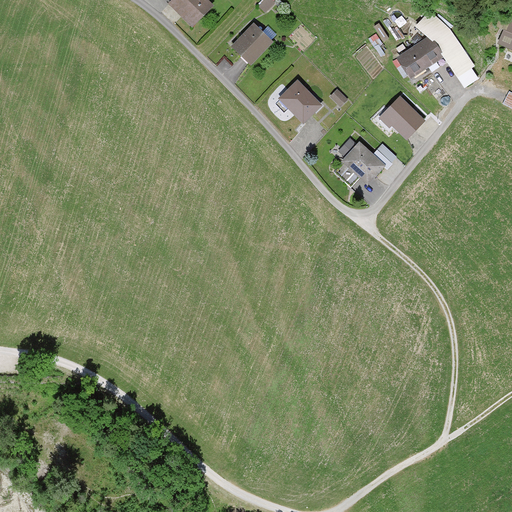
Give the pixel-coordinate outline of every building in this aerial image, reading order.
[(173,0),(168,6),(192,28),(214,6),(207,0),(173,0)] [(265,11),(276,0),(262,0),(259,3),(265,11)] [(414,28),(425,38),(397,57),(412,79),(443,58),(464,90),(479,80),(472,69),(475,67),(450,31),(429,12),(414,28)] [(499,45),(511,49),(511,23),(507,22),(499,45)] [(232,47),(251,66),(273,43),(254,24),(232,47)] [(279,100),(303,124),(321,106),(297,82),(279,100)] [(330,98),(341,108),(347,101),(336,91),(330,98)] [(502,105),(511,110),(511,94),(508,93),(502,105)] [(392,126),(406,138),(424,119),(401,98),(380,120),(389,129),(392,126)] [(342,161),(368,185),(386,166),(359,142),(342,161)]
